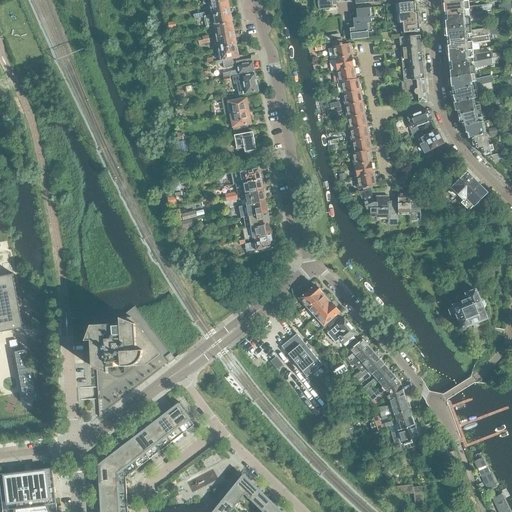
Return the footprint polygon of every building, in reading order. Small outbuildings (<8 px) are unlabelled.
[(227,0),(208,4),(210,15),(229,12),(227,0)] [(336,0),(316,0),(314,0),(315,10),(333,8),(332,4),(337,3),(336,0)] [(505,0),(506,4),(498,5),(499,10),(506,9),(511,8),(510,0),(505,0)] [(469,7),(468,1),(442,4),(442,11),(444,13),(444,16),(487,11),(487,4),(469,7)] [(416,12),(416,11),(415,2),(396,4),(397,14),(399,14),(399,13),(416,12)] [(354,24),(372,22),(371,17),(375,17),(374,7),(356,9),(357,13),(353,14),(354,24)] [(418,11),(416,11),(416,12),(399,13),(399,14),(400,23),(419,21),(418,11)] [(487,11),(444,16),(445,21),(443,22),(444,29),(471,25),(470,20),(488,18),(487,11)] [(210,15),(205,16),(204,16),(206,28),(213,27),(231,23),(229,12),(210,15)] [(419,21),(400,23),(401,33),(418,31),(420,31),(419,21)] [(372,22),(354,24),(354,28),(350,29),(350,30),(351,36),(351,40),(369,38),(369,32),(373,32),(372,22)] [(231,23),(213,27),(215,38),(234,34),(231,23)] [(471,25),(444,29),(444,36),(446,37),(447,41),(490,35),(489,29),(489,28),(471,31),(471,25)] [(234,34),(215,38),(217,49),(236,46),(234,34)] [(490,35),(447,41),(447,46),(448,46),(446,48),(446,54),(473,50),(479,49),(478,43),(490,41),(490,35)] [(418,36),(402,38),(400,38),(401,49),(422,47),(420,36),(418,36)] [(342,45),(341,39),(328,41),(329,47),(333,46),(333,47),(342,45)] [(342,45),(333,47),(334,50),(332,51),(334,60),(352,56),(350,44),(342,45)] [(236,46),(217,49),(219,60),(238,57),(236,46)] [(423,58),(422,47),(401,49),(402,60),(423,58)] [(474,55),(473,50),(446,54),(447,61),(450,62),(450,66),(498,57),(500,57),(500,52),(491,54),(491,52),(474,55)] [(238,57),(219,60),(216,61),(216,64),(223,63),(224,68),(237,66),(237,70),(238,75),(254,72),(251,55),(238,57)] [(354,67),(352,56),(334,60),(337,69),(336,69),(336,72),(354,67)] [(498,57),(450,66),(450,70),(448,72),(448,79),(475,73),(474,68),(498,64),(498,57)] [(424,69),(423,58),(402,60),(403,71),(424,69)] [(354,67),(336,72),(338,83),(340,83),(356,79),(354,67)] [(425,79),(424,69),(403,71),(404,82),(425,79)] [(475,73),(448,79),(449,86),(452,87),(452,91),(493,82),(497,81),(497,76),(492,77),(492,75),(476,79),(475,73)] [(236,82),(239,95),(258,91),(255,74),(242,76),(243,80),(236,82)] [(358,79),(356,79),(340,83),(342,94),(360,91),(358,79)] [(425,79),(404,82),(401,82),(402,91),(411,90),(412,91),(414,92),(415,94),(418,95),(418,103),(427,102),(425,79)] [(493,82),(452,91),(453,95),(451,97),(453,103),(478,97),(477,92),(492,89),(491,83),(493,82)] [(382,100),(390,99),(388,86),(380,86),(382,100)] [(360,91),(342,94),(344,106),(363,103),(360,91)] [(481,109),(478,97),(453,103),(455,110),(458,110),(459,114),(481,109)] [(240,99),(223,102),(225,115),(230,114),(249,111),(247,98),(240,99)] [(363,103),(344,106),(346,117),(365,114),(363,103)] [(483,121),(481,109),(459,114),(460,120),(462,122),(463,126),(464,126),(483,121)] [(422,125),(432,121),(431,121),(433,119),(431,115),(429,115),(427,110),(407,117),(409,122),(407,122),(410,130),(412,136),(423,128),(422,125)] [(249,111),(230,114),(232,128),(233,128),(233,131),(245,129),(245,125),(251,124),(249,111)] [(367,126),(365,114),(346,117),(349,129),(367,126)] [(486,133),(483,121),(464,126),(466,131),(468,133),(469,137),(472,136),(486,133)] [(369,138),(367,126),(349,129),(351,141),(369,138)] [(246,133),(245,129),(233,131),(236,148),(244,147),(245,152),(256,150),(253,132),(246,133)] [(443,143),(437,130),(424,136),(422,132),(416,135),(425,152),(443,143)] [(486,133),(472,136),(474,142),(476,144),(477,146),(479,148),(482,147),(483,153),(485,154),(491,153),(490,152),(494,151),(492,144),(489,144),(486,133)] [(369,138),(351,141),(353,152),(351,152),(351,153),(369,150),(371,150),(369,138)] [(189,141),(183,142),(176,142),(175,142),(176,152),(190,151),(189,141)] [(405,147),(402,149),(406,157),(408,161),(409,161),(410,161),(411,160),(412,159),(406,147),(405,147)] [(369,150),(351,153),(353,166),(354,166),(372,163),(369,150)] [(372,163),(354,166),(357,177),(374,174),(372,163)] [(236,185),(261,179),(259,168),(231,173),(233,185),(236,185)] [(482,188),(467,172),(463,176),(460,173),(454,178),(458,182),(451,188),(463,200),(460,202),(469,211),(487,192),(483,189),(482,188)] [(374,174),(357,177),(359,189),(376,186),(374,174)] [(236,185),(237,191),(224,194),(225,198),(230,197),(263,190),(261,179),(236,185)] [(181,188),(181,185),(178,182),(176,182),(173,185),(173,189),(176,191),(180,190),(181,188)] [(265,202),(263,190),(230,197),(231,201),(239,200),(245,199),(246,205),(265,202)] [(399,215),(398,201),(389,201),(389,196),(376,196),(376,200),(373,200),(371,196),(372,195),(371,190),(359,192),(363,201),(371,221),(377,221),(377,219),(388,219),(388,226),(399,226),(399,215)] [(398,201),(399,215),(410,215),(410,221),(414,221),(414,226),(420,225),(420,197),(410,197),(410,191),(398,191),(398,201)] [(177,204),(176,196),(168,197),(169,206),(177,204)] [(267,213),(265,202),(246,205),(248,217),(267,213)] [(182,220),(180,209),(172,211),(174,222),(182,220)] [(267,213),(248,217),(243,218),(246,228),(269,224),(267,213)] [(190,227),(189,221),(180,223),(182,229),(190,227)] [(272,235),(269,224),(246,228),(247,236),(252,235),(252,238),(272,235)] [(472,233),(471,238),(490,241),(491,236),(472,233)] [(253,242),(244,244),(246,251),(256,250),(274,246),(272,235),(252,238),(253,242)] [(0,332),(9,330),(9,331),(24,328),(13,274),(0,276),(0,332)] [(307,308),(323,294),(314,284),(298,298),(307,308)] [(476,289),(465,293),(467,299),(452,305),(453,306),(449,307),(447,310),(450,317),(454,318),(457,317),(460,324),(459,326),(460,329),(462,331),(465,330),(466,327),(488,319),(478,295),(476,289)] [(331,303),(323,294),(307,308),(315,317),(331,303)] [(340,313),(331,303),(315,317),(324,327),(326,324),(336,316),(340,313)] [(336,316),(326,324),(329,328),(339,319),(336,316)] [(88,334),(85,341),(91,341),(92,360),(92,366),(93,367),(97,369),(108,373),(108,368),(109,367),(115,367),(115,363),(121,362),(121,367),(134,366),(144,365),(146,365),(160,354),(144,333),(132,317),(120,318),(120,324),(111,324),(91,326),(88,334)] [(357,333),(344,319),(327,333),(336,343),(340,340),(346,346),(355,338),(353,336),(357,333)] [(303,322),(298,327),(301,331),(306,326),(303,322)] [(300,337),(297,333),(281,346),(296,364),(289,370),(299,383),(307,377),(318,391),(328,382),(330,374),(322,365),(328,360),(312,340),(310,342),(304,334),(300,337)] [(356,356),(368,346),(363,339),(350,350),(353,353),(346,359),(349,362),(356,356)] [(17,340),(9,341),(11,348),(18,347),(17,340)] [(356,356),(349,362),(352,366),(359,360),(361,363),(374,352),(368,346),(356,356)] [(36,397),(27,350),(15,352),(24,399),(36,397)] [(374,352),(361,363),(364,366),(360,370),(359,370),(355,373),(357,374),(360,371),(362,373),(367,368),(379,359),(374,352)] [(171,353),(165,357),(170,363),(175,359),(171,353)] [(360,371),(357,374),(354,376),(357,381),(369,371),(372,375),(385,365),(379,359),(367,368),(362,373),(360,371)] [(278,370),(283,365),(280,361),(275,366),(274,366),(277,370),(278,370)] [(348,371),(344,364),(334,370),(338,377),(340,375),(348,371)] [(385,365),(372,375),(374,378),(368,383),(362,388),(363,391),(372,385),(377,381),(390,371),(385,365)] [(390,371),(377,381),(382,387),(395,377),(390,371)] [(395,377),(382,387),(372,395),(375,398),(385,390),(387,393),(388,396),(401,385),(400,383),(395,377)] [(404,393),(401,385),(388,396),(390,401),(404,393)] [(338,390),(336,386),(329,390),(331,394),(338,390)] [(374,393),(369,388),(365,391),(368,395),(369,397),(374,393)] [(404,393),(390,401),(391,405),(385,406),(379,407),(380,412),(380,413),(392,408),(407,401),(404,393)] [(392,408),(380,413),(381,417),(382,420),(387,419),(386,416),(394,414),(394,416),(409,409),(407,401),(392,408)] [(181,403),(167,413),(183,434),(194,425),(184,411),(186,410),(181,403)] [(409,409),(394,416),(396,420),(384,423),(386,427),(393,425),(412,416),(409,409)] [(167,413),(156,422),(172,442),(183,434),(167,413)] [(373,433),(383,429),(378,415),(368,419),(373,433)] [(415,425),(412,416),(393,425),(396,432),(399,431),(415,425)] [(156,422),(145,430),(161,451),(172,442),(156,422)] [(419,438),(415,425),(399,431),(401,438),(403,444),(419,438)] [(144,431),(134,438),(144,450),(150,459),(161,451),(145,430),(144,431)] [(134,438),(123,447),(139,467),(144,464),(150,459),(144,450),(134,438)] [(123,447),(112,455),(128,476),(130,475),(139,467),(123,447)] [(112,455),(99,465),(126,477),(128,476),(112,455)] [(446,467),(452,464),(448,455),(442,457),(446,467)] [(488,491),(499,486),(484,455),(474,461),(488,491)] [(384,467),(394,464),(391,456),(381,459),(384,467)] [(126,480),(126,477),(99,465),(100,482),(126,480)] [(0,484),(3,510),(57,504),(52,468),(0,473),(0,484)] [(392,475),(385,469),(379,475),(386,481),(392,475)] [(244,475),(236,485),(245,494),(249,499),(258,490),(244,475)] [(126,480),(100,482),(101,495),(127,494),(126,482),(126,480)] [(245,494),(236,485),(224,500),(234,508),(234,507),(245,494)] [(414,493),(414,488),(413,485),(394,487),(395,494),(408,493),(408,494),(414,493)] [(415,495),(423,494),(423,487),(414,488),(414,493),(415,495)] [(258,490),(249,499),(263,511),(272,503),(265,496),(258,490)] [(498,511),(511,511),(511,510),(503,493),(492,499),(498,511)] [(127,494),(101,495),(102,509),(128,508),(127,494)] [(423,494),(415,495),(416,507),(425,506),(423,494)] [(234,508),(224,500),(217,509),(220,511),(238,511),(239,511),(234,507),(234,508)] [(263,511),(262,511),(279,511),(280,511),(272,503),(263,511)]
